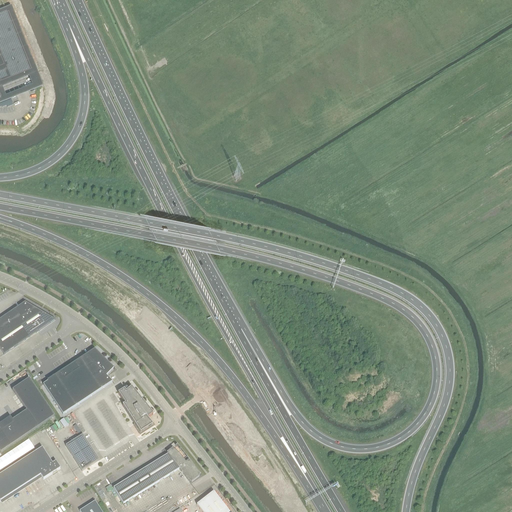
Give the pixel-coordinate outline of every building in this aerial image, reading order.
[(0,84),(16,78),(23,75),(16,58),(20,56),(6,20),(0,22),(0,84)] [(0,349),(4,355),(48,325),(55,320),(54,320),(26,304),(25,303),(15,309),(15,310),(7,315),(0,319),(0,349)] [(86,357),(106,377),(113,370),(114,370),(105,361),(104,361),(102,359),(103,358),(94,350),(85,356),(86,357)] [(43,385),(63,415),(112,382),(106,377),(86,357),(75,364),(74,363),(61,372),(62,373),(43,385)] [(0,452),(0,453),(54,417),(29,379),(12,391),(26,411),(12,421),(10,418),(0,424),(0,452)] [(149,421),(147,419),(148,418),(148,419),(153,415),(131,388),(127,392),(126,392),(124,391),(124,390),(118,394),(125,405),(123,406),(122,406),(134,424),(133,425),(134,425),(138,431),(146,425),(147,427),(150,425),(149,424),(150,423),(149,421)] [(73,427),(79,436),(82,434),(76,425),(73,427)] [(65,446),(82,472),(99,461),(83,436),(65,446)] [(0,501),(40,476),(43,480),(60,469),(56,462),(52,464),(42,448),(0,475),(0,501)] [(200,475),(189,460),(188,461),(189,462),(186,464),(185,462),(184,461),(183,460),(182,459),(181,457),(180,456),(178,454),(177,453),(174,451),(174,450),(171,448),(171,449),(172,449),(167,453),(168,455),(144,469),(113,488),(123,504),(179,469),(190,484),(190,483),(200,475)] [(228,511),(213,492),(196,505),(201,511),(228,511)] [(79,511),(101,511),(95,502),(79,511)]
